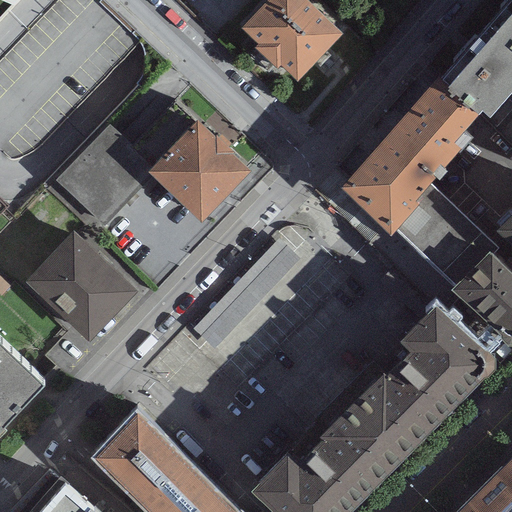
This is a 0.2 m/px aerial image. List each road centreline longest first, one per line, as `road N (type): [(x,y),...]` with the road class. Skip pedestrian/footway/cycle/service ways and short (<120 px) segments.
road 1 (residential): [(297,161),(0,489)]
road 2 (residential): [(297,161),(130,0)]
road 3 (residential): [(441,0),(297,161)]
road 4 (residential): [(511,394),(395,511)]
